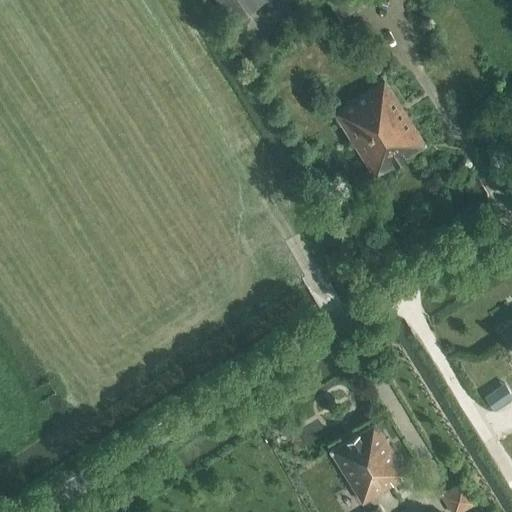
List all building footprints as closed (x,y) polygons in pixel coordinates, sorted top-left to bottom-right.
[(263,0),(215,0),(230,22),(263,0)] [(328,0),(341,21),(374,0),(328,0)] [(375,175),(425,144),(384,78),(333,110),(375,175)] [(511,321),(500,329),(511,347),(511,321)] [(485,396),(494,409),(504,402),(495,389),(485,396)] [(362,502),(408,474),(375,422),(330,450),(362,502)] [(451,511),(458,511),(474,502),(462,481),(440,494),(451,511)]
